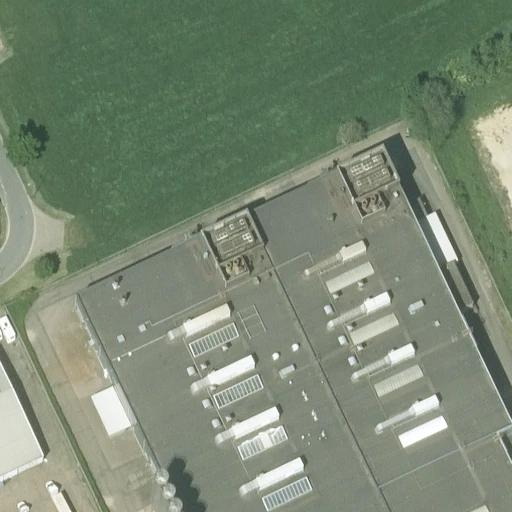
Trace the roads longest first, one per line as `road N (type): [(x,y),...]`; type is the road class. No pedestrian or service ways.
road 1 (unknown): [(110,511),(44,354),(41,322),(51,298),(90,273),(339,163),(375,158),(424,198),(511,397)]
road 2 (unclassified): [(0,265),(20,236),(0,146)]
